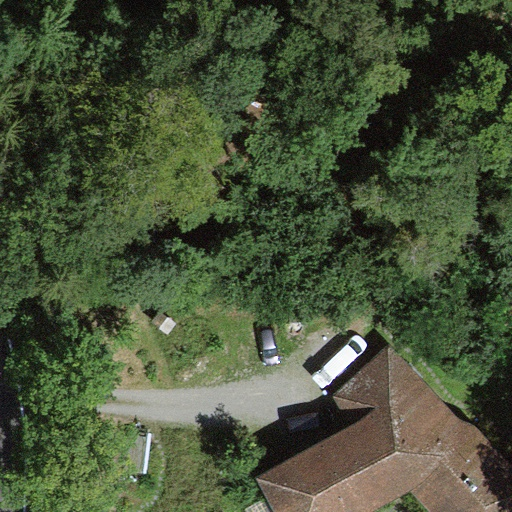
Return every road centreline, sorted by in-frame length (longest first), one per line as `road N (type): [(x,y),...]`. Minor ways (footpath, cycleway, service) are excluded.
road 1 (track): [(0,223),(140,167),(222,80),(266,0)]
road 2 (unknown): [(0,432),(242,398),(344,357)]
